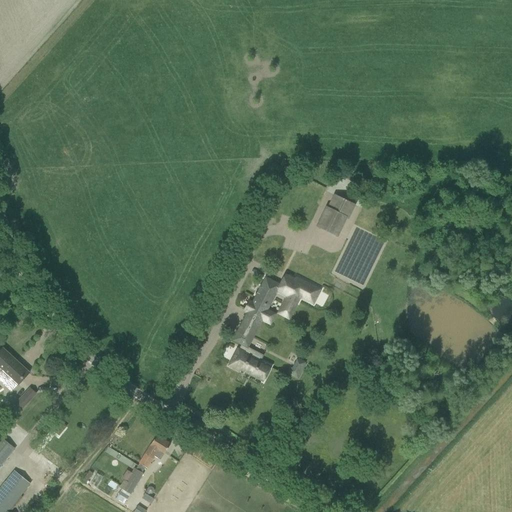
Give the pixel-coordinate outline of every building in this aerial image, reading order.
[(327,207),(318,226),(336,235),(345,216),(348,217),(353,205),(341,199),(336,211),(327,207)] [(252,302),(248,301),(243,310),(247,312),(236,332),(232,341),(241,345),(238,349),(228,366),(239,372),(240,370),(263,382),(271,366),(260,360),(262,358),(261,358),(262,356),(246,351),(249,342),(246,341),(272,293),(285,299),(299,297),(312,304),(319,290),(295,278),(295,280),(285,275),(279,285),(265,277),(252,302)] [(2,349),(0,351),(0,382),(10,392),(17,384),(27,372),(2,349)] [(287,373),(297,379),(305,364),(297,360),(292,369),(290,368),(287,373)] [(29,388),(16,403),(22,408),(35,394),(29,388)] [(63,423),(59,419),(51,429),(55,432),(63,423)] [(156,436),(150,444),(139,462),(148,467),(159,449),(165,453),(170,445),(156,436)] [(0,466),(13,450),(0,439),(0,466)] [(135,469),(122,489),(131,494),(143,474),(135,469)] [(0,511),(9,511),(8,511),(23,493),(22,493),(28,485),(13,472),(0,488),(0,511)] [(116,490),(119,485),(111,480),(107,485),(116,490)] [(144,493),(141,498),(150,504),(153,499),(144,493)]
